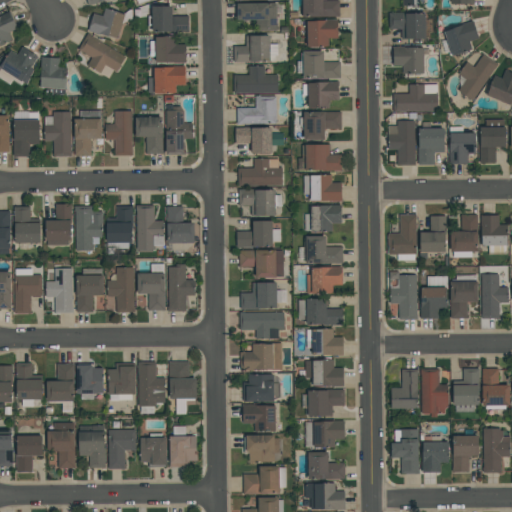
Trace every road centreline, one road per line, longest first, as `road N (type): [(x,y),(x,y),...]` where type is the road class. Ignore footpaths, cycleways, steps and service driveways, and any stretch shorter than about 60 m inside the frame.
road 1 (residential): [(366,0),(373,511)]
road 2 (residential): [(209,0),(216,511)]
road 3 (residential): [(0,495),(216,493)]
road 4 (residential): [(0,341),(214,335)]
road 5 (residential): [(0,185),(212,181)]
road 6 (residential): [(370,192),(511,192)]
road 7 (residential): [(372,349),(511,346)]
road 8 (residential): [(373,502),(511,500)]
